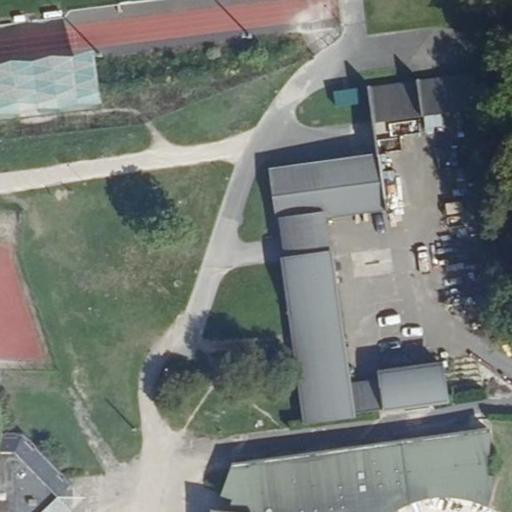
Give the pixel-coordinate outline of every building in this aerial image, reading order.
[(55,106),(100,106),(100,60),(57,60),(57,86),(55,86),(55,106)] [(432,117),(426,80),(376,88),(381,124),(432,117)] [(334,90),(336,104),(361,101),(359,87),(334,90)] [(395,207),(387,157),(279,173),(286,223),(328,217),(395,207)] [(332,257),(328,217),(286,223),(292,263),(332,257)] [(349,385),(332,257),(292,263),(315,416),(456,397),(452,366),(392,374),(391,381),(349,385)] [(0,511),(72,511),(58,496),(74,480),(27,433),(2,434),(2,398),(0,398),(0,511)] [(410,511),(409,508),(418,503),(430,500),(443,496),(463,494),(473,495),(502,500),(511,504),(511,419),(239,461),(228,492),(241,497),(238,508),(219,507),(220,511),(410,511)] [(75,511),(91,497),(74,480),(58,496),(72,511),(75,511)]
